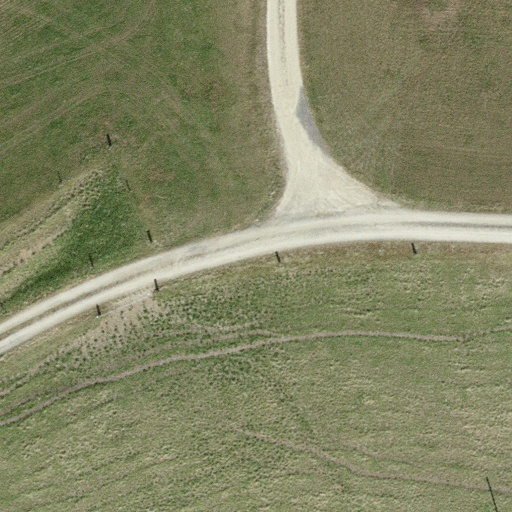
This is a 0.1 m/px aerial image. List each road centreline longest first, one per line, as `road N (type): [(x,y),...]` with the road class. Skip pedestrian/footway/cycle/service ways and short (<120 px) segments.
road 1 (track): [(511,236),(308,230),(116,280),(0,346)]
road 2 (track): [(308,230),(280,43),(281,0)]
